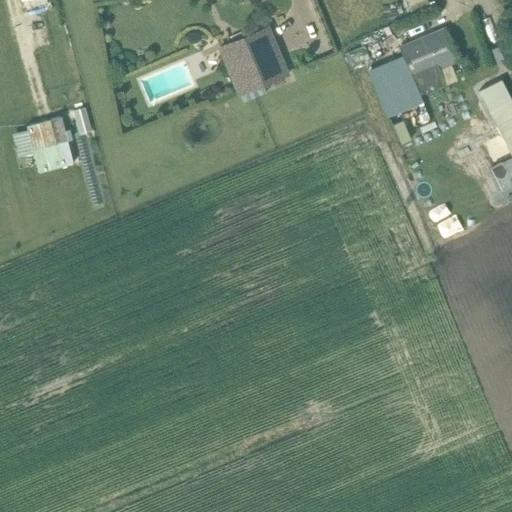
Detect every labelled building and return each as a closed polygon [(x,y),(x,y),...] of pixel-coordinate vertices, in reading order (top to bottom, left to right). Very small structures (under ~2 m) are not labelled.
[(14,20),(0,23),(0,47),(6,46),(10,63),(16,61),(25,98),(47,91),(31,27),(17,31),(14,20)] [(268,27),(218,47),(237,93),(243,91),(244,93),(288,73),(268,27)] [(445,28),(399,47),(419,95),(420,94),(446,84),(440,69),(459,61),(445,28)] [(395,54),(367,66),(386,112),(413,101),(395,54)] [(511,102),(500,79),(478,90),(511,157),(490,168),(501,190),(511,184),(511,102)] [(91,130),(85,107),(73,111),(79,133),(91,130)] [(57,110),(28,122),(42,168),(42,167),(72,156),(57,110)] [(411,138),(403,120),(394,124),(401,142),(411,138)]
